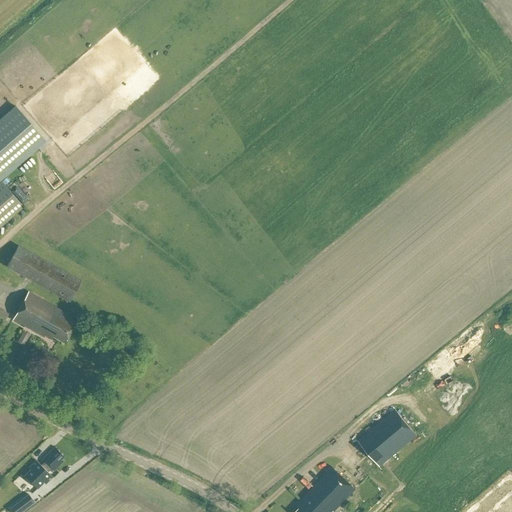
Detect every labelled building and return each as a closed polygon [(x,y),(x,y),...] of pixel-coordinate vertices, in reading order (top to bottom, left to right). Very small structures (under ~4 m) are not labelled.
[(0,119),(0,181),(1,181),(45,142),(15,107),(5,115),(0,119)] [(0,181),(0,228),(24,208),(1,181),(0,181)] [(69,302),(81,281),(18,245),(6,267),(69,302)] [(71,316),(28,291),(13,320),(44,337),(45,335),(51,339),(52,337),(64,343),(75,324),(69,321),(71,316)] [(0,316),(5,318),(8,311),(0,307),(0,316)] [(24,330),(18,340),(25,344),(30,333),(24,330)] [(379,467),(416,436),(395,410),(358,441),(379,467)] [(30,469),(24,476),(25,477),(25,476),(37,488),(36,488),(37,489),(44,483),(46,484),(53,477),(47,472),(51,469),(53,472),(63,462),(61,460),(64,457),(54,447),(42,460),(44,462),(41,465),(36,460),(29,467),(30,469)] [(12,473),(20,467),(18,464),(10,470),(12,473)] [(333,511),(355,490),(331,467),(324,475),(295,505),(299,508),(295,511),(333,511)] [(18,510),(14,511),(22,511),(35,503),(34,501),(28,495),(14,505),(18,510)]
